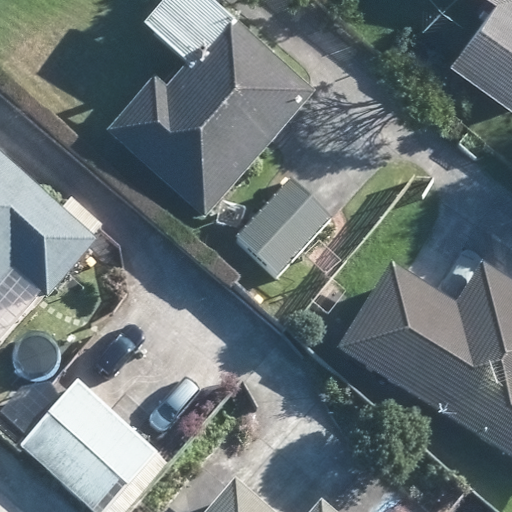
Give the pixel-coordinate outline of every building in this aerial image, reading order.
[(312,97),(303,88),(202,0),(166,0),(139,31),(185,70),(164,93),(150,81),(104,134),(201,221),(276,138),(312,97)] [(511,0),(485,0),(446,52),(511,101),(511,0)] [(43,301),(53,291),(93,246),(0,164),(0,283),(9,272),(19,280),(43,301)] [(301,251),(330,221),(288,181),(270,202),(234,239),(275,279),(301,251)] [(455,309),(404,277),(389,266),(345,336),(336,352),(511,462),(511,287),(505,283),(480,268),(455,309)] [(18,450),(90,511),(102,511),(154,454),(75,386),(63,399),(18,450)] [(329,511),(319,503),(310,511),(269,511),(235,482),(208,511),(329,511)]
